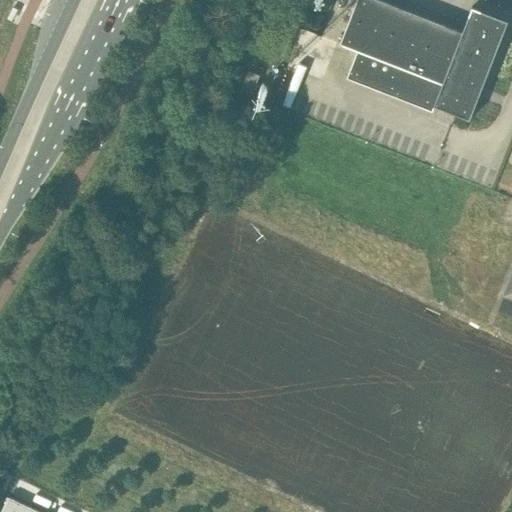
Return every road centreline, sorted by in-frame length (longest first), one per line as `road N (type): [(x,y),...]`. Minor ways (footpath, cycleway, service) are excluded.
road 1 (primary): [(0,232),(118,0)]
road 2 (primary): [(75,0),(0,163)]
